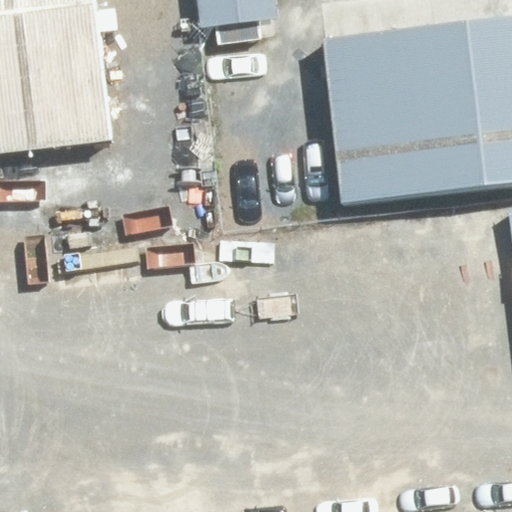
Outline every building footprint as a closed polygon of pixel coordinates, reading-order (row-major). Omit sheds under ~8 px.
[(84,0),(0,0),(0,164),(102,153),(84,0)] [(282,0),(198,0),(203,42),(286,32),(282,0)] [(511,33),(318,56),(338,220),(511,199),(511,33)] [(345,288),(388,282),(389,287),(450,281),(450,284),(511,277),(511,220),(391,234),(344,230),(345,288)] [(511,334),(441,331),(437,402),(448,403),(447,426),(461,427),(458,485),(511,488),(511,334)] [(309,511),(314,489),(277,481),(296,395),(135,360),(127,395),(106,391),(95,439),(117,444),(106,492),(197,511),(309,511)] [(12,365),(0,364),(0,399),(11,400),(12,365)] [(0,409),(0,511),(39,511),(25,406),(0,409)]
